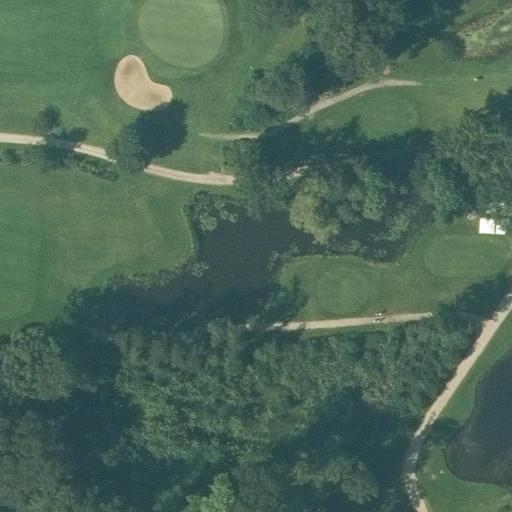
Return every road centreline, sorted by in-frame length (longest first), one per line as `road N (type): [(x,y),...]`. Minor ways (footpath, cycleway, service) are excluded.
road 1 (track): [(75,144),(137,125),(257,139),(324,103),(400,82),(460,107),(491,155)]
road 2 (track): [(495,320),(432,313),(115,340),(87,328)]
road 3 (track): [(0,137),(75,144),(199,178),(252,180),(341,162)]
road 4 (track): [(435,511),(413,474),(415,438),(511,295)]
road 5 (track): [(511,167),(491,155),(436,150),(341,162)]
road 6 (track): [(446,0),(405,19),(367,21),(346,62),(353,92)]
